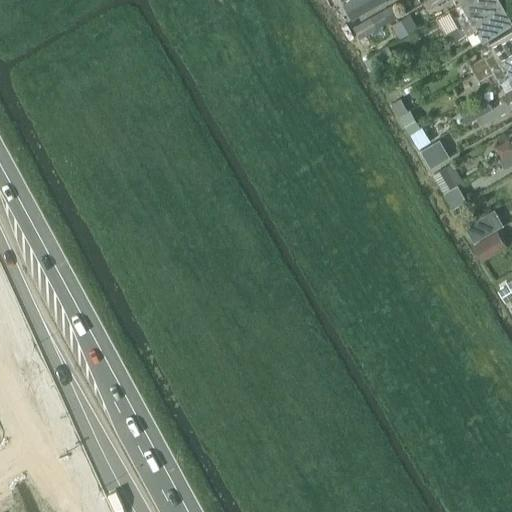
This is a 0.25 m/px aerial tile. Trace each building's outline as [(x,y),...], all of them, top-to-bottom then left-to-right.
[(380,0),(346,0),(343,2),(352,16),(380,0)] [(452,0),(456,5),(462,2),(465,0),(425,0),(429,8),(443,0),(452,0)] [(464,24),(503,3),(501,0),(465,0),(462,2),(468,13),(460,17),(464,24)] [(511,18),(503,3),(464,24),(448,33),(454,42),(469,34),(473,42),(511,20),(511,18)] [(360,38),(368,33),(389,21),(382,10),(353,26),(360,38)] [(392,24),(400,37),(417,27),(410,14),(392,24)] [(474,72),(511,50),(511,26),(490,39),(495,49),(470,64),(474,72)] [(379,70),(396,61),(387,46),(370,55),(371,57),(378,68),(379,70)] [(511,73),(511,50),(474,72),(479,80),(496,71),(501,80),(510,75),(511,73)] [(371,57),(366,60),(372,71),(378,68),(371,57)] [(511,96),(510,98),(494,107),(477,117),(482,124),(511,107),(511,96)] [(392,103),(398,114),(407,109),(401,98),(392,103)] [(460,126),(477,117),(494,107),(489,99),(455,118),(460,126)] [(420,124),(410,107),(407,109),(398,114),(409,131),(420,124)] [(429,138),(421,125),(410,132),(418,145),(429,138)] [(511,140),(510,137),(495,146),(502,158),(511,151),(511,140)] [(431,167),(448,157),(439,142),(422,153),(431,167)] [(511,151),(502,158),(499,159),(505,168),(511,164),(511,151)] [(463,181),(452,163),(433,174),(443,192),(463,181)] [(484,215),(465,225),(471,235),(474,241),(493,230),(484,215)] [(507,245),(497,229),(475,243),(485,258),(507,245)]
